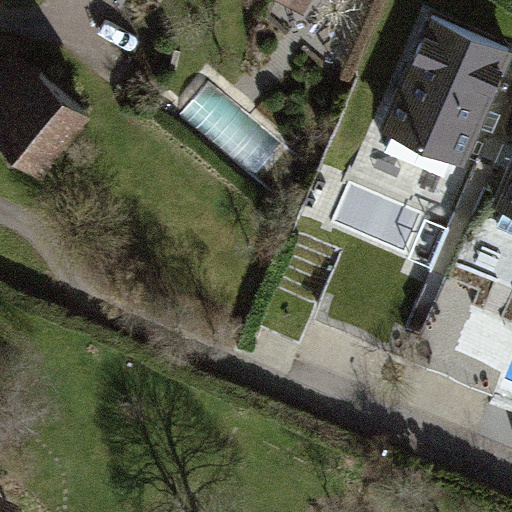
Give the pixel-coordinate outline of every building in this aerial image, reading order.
[(319,0),(298,0),(315,9),(319,0)] [(511,57),(511,38),(431,7),(387,120),(474,154),(511,57)] [(91,105),(17,43),(0,62),(0,131),(39,165),(91,105)] [(511,165),(499,193),(511,198),(511,165)] [(0,511),(32,511),(38,501),(0,481),(0,511)]
